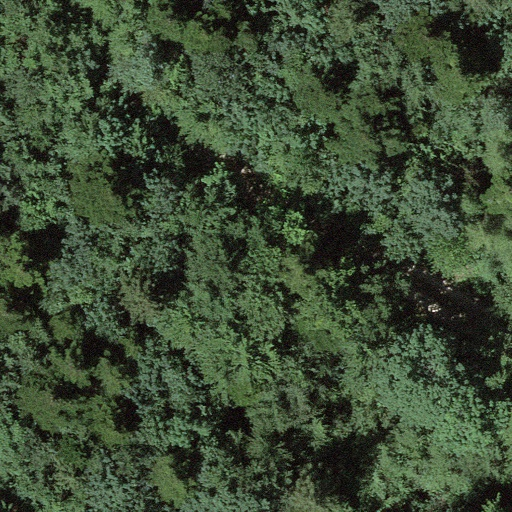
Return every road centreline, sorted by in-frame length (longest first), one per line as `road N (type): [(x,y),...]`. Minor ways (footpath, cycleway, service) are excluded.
road 1 (track): [(511,345),(185,132)]
road 2 (track): [(185,132),(80,24),(67,0)]
